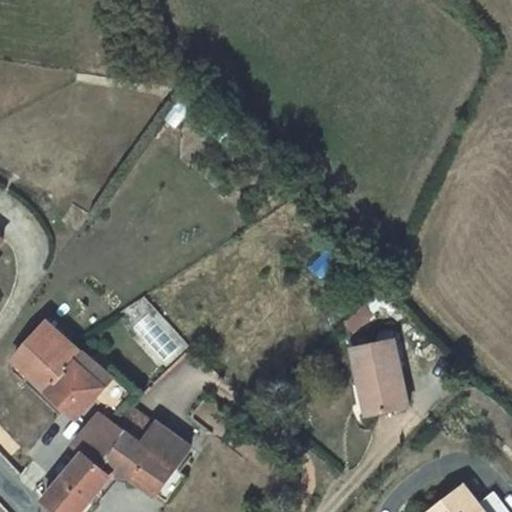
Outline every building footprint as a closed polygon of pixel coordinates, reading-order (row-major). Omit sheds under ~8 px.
[(128,396),(43,322),(11,362),(70,412),(77,403),(82,408),(91,398),(104,410),(77,443),(85,450),(100,462),(127,430),(121,426),(111,417),(128,396)] [(362,375),(370,412),(406,405),(393,338),(349,347),(355,377),(362,375)] [(158,423),(136,406),(121,426),(127,430),(144,443),(158,423)] [(158,423),(144,443),(127,430),(100,462),(85,450),(46,498),(60,511),(81,511),(110,472),(130,475),(159,495),(194,448),(159,421),(158,423)] [(508,511),(500,500),(498,498),(482,510),(465,488),(436,509),(437,511),(508,511)]
